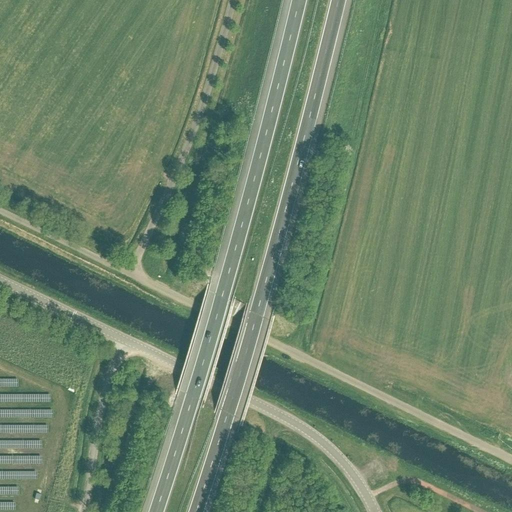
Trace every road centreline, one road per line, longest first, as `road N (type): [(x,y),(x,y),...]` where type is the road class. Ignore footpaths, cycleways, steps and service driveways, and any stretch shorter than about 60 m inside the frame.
road 1 (motorway): [(193,511),(339,0)]
road 2 (motorway): [(298,0),(219,307),(154,511)]
road 3 (unclassified): [(511,458),(129,272)]
road 4 (tertiary): [(374,511),(350,470),(291,420),(121,340)]
road 5 (unclassified): [(129,272),(194,131),(232,0)]
road 6 (unclassified): [(82,511),(98,413),(121,340)]
road 7 (unclassified): [(129,272),(0,210)]
road 8 (tertiary): [(121,340),(0,281)]
